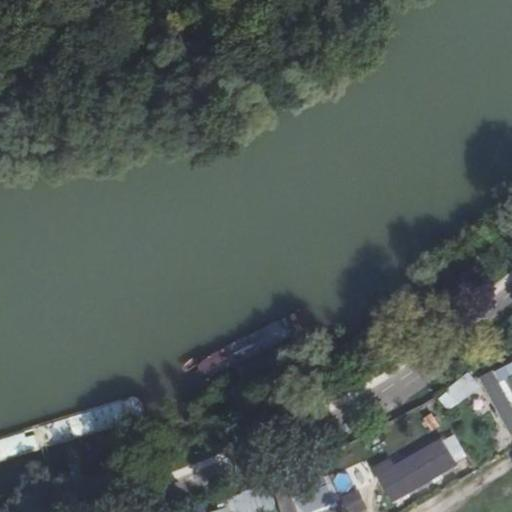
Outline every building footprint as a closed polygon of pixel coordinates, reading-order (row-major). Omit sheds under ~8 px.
[(511,362),(482,380),(511,434),(511,362)] [(471,373),(442,399),(454,412),(483,386),(471,373)] [(390,452),(372,463),(397,504),(470,460),(454,434),(400,467),(390,452)] [(276,479),(284,511),(339,511),(324,464),(276,479)] [(226,498),(228,506),(230,511),(267,511),(278,509),(270,485),(226,498)] [(361,490),(345,499),(352,511),(364,511),(371,509),(361,490)]
